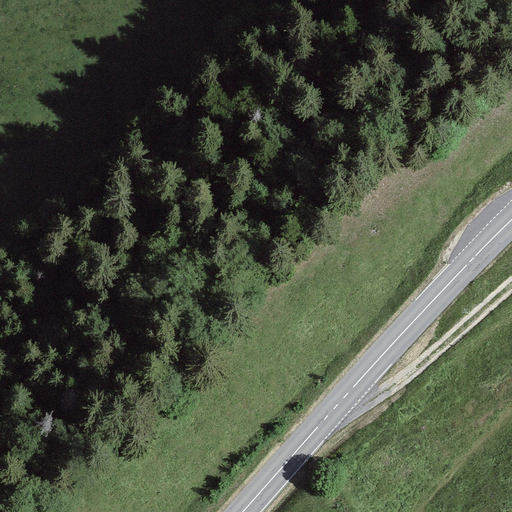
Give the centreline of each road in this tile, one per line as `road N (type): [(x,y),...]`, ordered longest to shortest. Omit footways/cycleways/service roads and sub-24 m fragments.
road 1 (secondary): [(243,511),(511,217)]
road 2 (track): [(511,284),(374,401),(315,430)]
